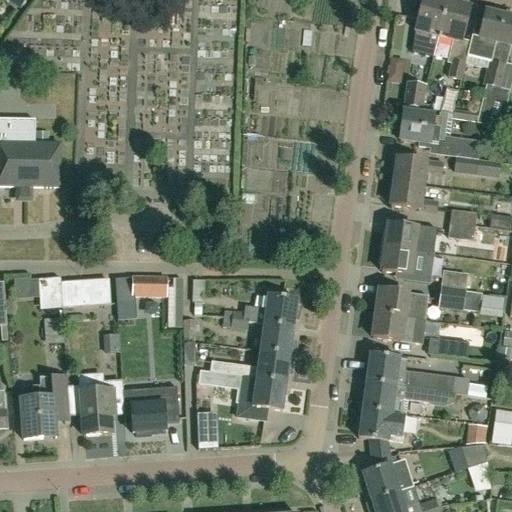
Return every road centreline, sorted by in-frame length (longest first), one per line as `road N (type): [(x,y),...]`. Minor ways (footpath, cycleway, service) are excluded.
road 1 (residential): [(311,463),(374,0)]
road 2 (residential): [(0,268),(186,271),(197,267),(200,250),(189,233),(139,224),(0,233)]
road 3 (residential): [(0,483),(311,463)]
